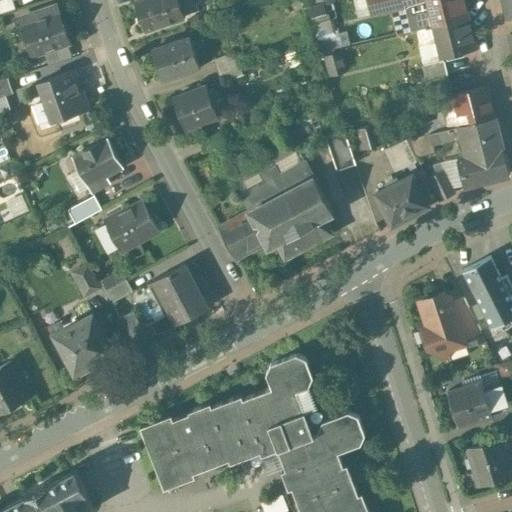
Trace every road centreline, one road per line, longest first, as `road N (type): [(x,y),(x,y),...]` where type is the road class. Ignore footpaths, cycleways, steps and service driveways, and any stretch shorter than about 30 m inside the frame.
road 1 (residential): [(97,0),(126,88),(256,327)]
road 2 (residential): [(0,460),(256,327)]
road 3 (residential): [(358,273),(434,511)]
road 4 (residential): [(358,273),(449,221),(511,197)]
